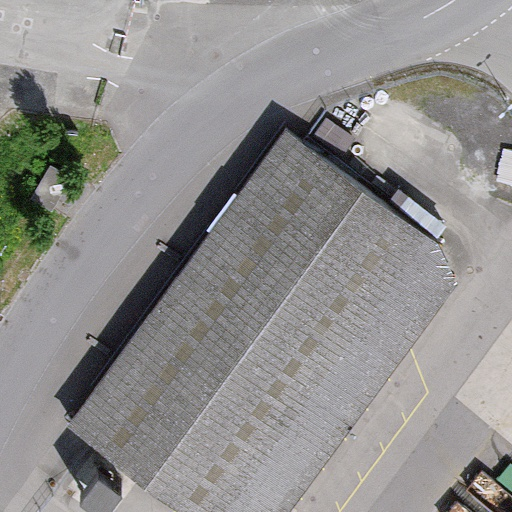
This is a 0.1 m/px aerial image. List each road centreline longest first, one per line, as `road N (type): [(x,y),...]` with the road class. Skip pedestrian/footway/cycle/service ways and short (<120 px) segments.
road 1 (unclassified): [(451,0),(360,40),(204,87),(126,172),(0,392)]
road 2 (unknown): [(335,511),(511,257)]
